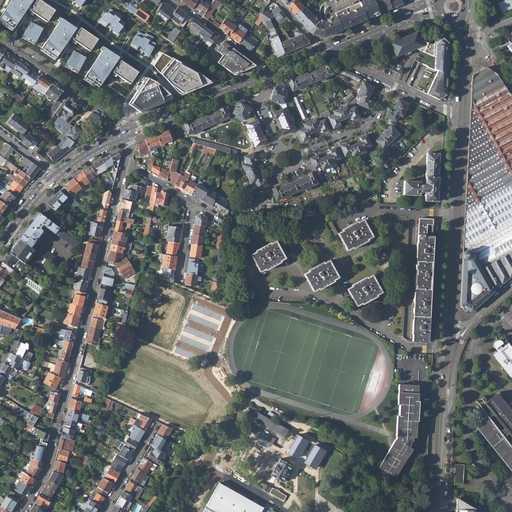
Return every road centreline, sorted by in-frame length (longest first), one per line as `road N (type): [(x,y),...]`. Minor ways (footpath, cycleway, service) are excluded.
road 1 (residential): [(124,163),(46,470),(22,511)]
road 2 (tertiary): [(445,302),(454,112)]
road 3 (residential): [(128,130),(0,40)]
road 4 (residential): [(298,153),(368,123),(391,83)]
road 5 (residential): [(173,0),(271,73)]
